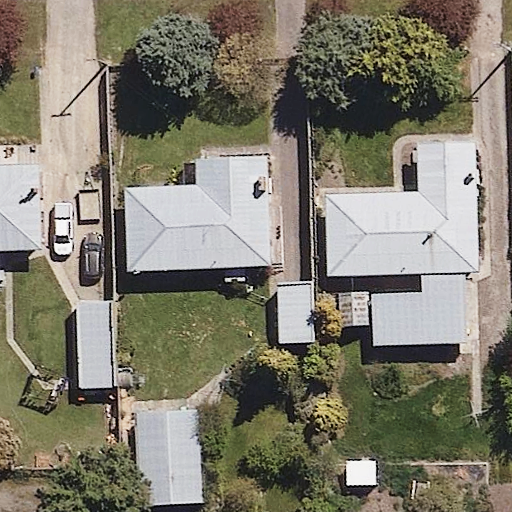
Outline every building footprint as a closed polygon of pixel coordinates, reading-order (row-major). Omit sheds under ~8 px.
[(482,143),(424,145),(426,191),(335,194),(338,279),(424,277),(425,290),(344,292),(345,328),(388,327),(389,350),(446,348),(446,367),(467,366),(466,349),(476,349),(473,274),(486,274),(482,143)] [(269,159),(203,159),(203,189),(134,189),(134,273),(276,273),(276,205),(269,205),(269,159)] [(0,295),(3,296),(2,257),(52,255),(51,207),(44,207),(43,194),(50,194),(49,165),(0,166),(0,295)] [(319,283),(281,284),(282,324),(272,324),(272,348),(320,347),(319,283)] [(119,389),(118,298),(85,298),(85,314),(75,314),(75,390),(119,389)] [(141,492),(142,511),(145,511),(208,509),(202,402),(131,406),(132,426),(145,426),(146,439),(132,440),(134,464),(142,463),(143,475),(134,476),(135,492),(141,492)] [(383,457),(352,456),(351,490),(383,490),(383,457)] [(0,508),(20,508),(20,479),(0,479),(0,508)]
